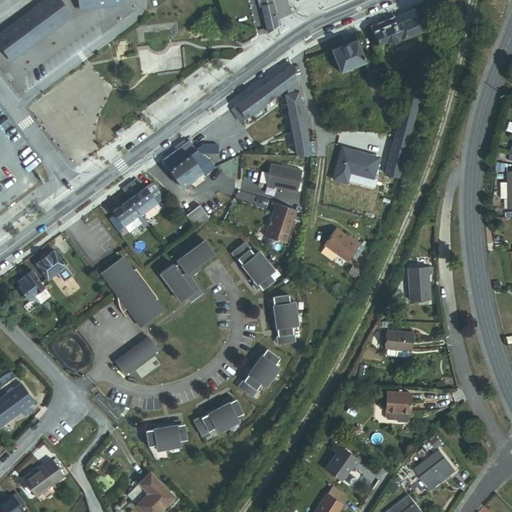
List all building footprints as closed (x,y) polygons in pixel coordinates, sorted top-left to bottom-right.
[(0,45),(12,63),(73,17),(60,0),(49,0),(0,36),(0,45)] [(126,5),(125,0),(79,0),(81,11),(126,5)] [(276,24),(271,0),(258,0),(265,32),(276,24)] [(372,25),(374,30),(419,12),(417,6),(372,25)] [(391,45),(425,30),(419,12),(374,30),(388,82),(391,81),(403,77),(416,74),(424,68),(423,62),(413,65),(412,64),(397,68),(391,45)] [(342,69),(367,58),(358,37),(333,47),(342,69)] [(266,100),(277,92),(279,94),(283,90),(282,88),(290,83),(291,85),(289,87),(290,90),(298,124),(302,153),(316,151),(309,116),(295,62),(234,107),(242,117),(250,111),(251,113),(268,102),(266,100)] [(393,88),(405,84),(403,77),(391,81),(393,88)] [(399,131),(413,135),(425,92),(409,87),(406,96),(409,97),(399,131)] [(119,137),(125,132),(122,127),(115,132),(119,137)] [(385,181),(398,184),(413,135),(399,131),(385,181)] [(204,149),(202,149),(199,146),(193,137),(162,160),(183,186),(204,169),(206,172),(217,164),(204,149)] [(204,149),(226,150),(226,141),(207,140),(199,146),(202,149),(204,149)] [(354,171),(377,178),(383,158),(346,147),(337,178),(351,182),(354,171)] [(204,149),(217,164),(230,150),(226,150),(204,149)] [(304,191),(309,171),(278,163),(272,182),(304,191)] [(136,194),(148,211),(164,199),(152,183),(136,194)] [(158,224),(148,211),(136,194),(120,206),(122,210),(115,215),(125,228),(132,223),(136,229),(147,220),(153,228),(158,224)] [(292,238),(302,208),(281,202),(272,232),(292,238)] [(211,216),(202,204),(189,214),(197,226),(211,216)] [(327,243),(349,260),(363,243),(356,237),(355,240),(339,228),(327,243)] [(202,261),(219,248),(210,236),(182,256),(184,258),(180,261),(178,259),(165,269),(186,296),(191,292),(195,297),(207,288),(201,279),(195,283),(187,272),(188,271),(185,267),(188,265),(191,269),(202,261)] [(272,271),(256,252),(252,256),(242,243),(230,253),(236,260),(238,258),(241,262),(238,264),(237,265),(244,273),(245,272),(249,277),(248,278),(252,284),(250,285),(254,290),(257,288),(260,285),(262,288),(272,280),(267,274),(272,271)] [(36,263),(47,278),(57,271),(65,265),(66,265),(55,249),(36,263)] [(118,264),(125,259),(123,255),(115,260),(118,264)] [(158,296),(136,267),(133,269),(125,259),(118,264),(115,260),(109,266),(111,269),(104,274),(109,282),(111,282),(116,289),(114,290),(117,296),(119,305),(121,310),(123,311),(128,307),(141,325),(163,309),(155,299),(158,296)] [(195,271),(204,264),(202,261),(191,269),(188,265),(185,267),(188,271),(187,272),(195,283),(201,279),(195,271)] [(73,276),(65,265),(57,271),(65,282),(73,276)] [(104,274),(111,269),(109,266),(101,271),(104,274)] [(435,302),(434,271),(415,271),(416,302),(435,302)] [(27,316),(50,298),(29,272),(21,279),(22,279),(16,284),(18,288),(16,290),(27,305),(22,309),(27,316)] [(296,324),(293,301),(288,301),(287,294),(274,296),(275,299),(271,300),(266,300),(267,306),(270,306),(271,313),(273,312),(274,319),(272,319),(273,330),(275,329),(278,329),(279,333),(276,334),(277,343),(293,341),(290,325),(296,324)] [(407,350),(409,350),(412,333),(387,329),(384,346),(385,346),(400,349),(407,350)] [(133,370),(166,346),(156,333),(123,357),(133,370)] [(400,349),(385,346),(384,351),(386,354),(399,356),(400,349)] [(266,385),(280,366),(276,363),(280,357),(270,349),(268,352),(265,351),(261,347),(258,352),(260,354),(256,359),(258,361),(254,366),(252,364),(246,373),(248,375),(249,376),(247,380),(245,378),(240,385),(252,395),(262,382),(266,385)] [(407,350),(400,349),(399,356),(406,357),(407,350)] [(0,400),(0,406),(11,422),(41,399),(27,380),(0,400)] [(406,412),(407,412),(410,392),(385,389),(383,409),(384,409),(406,412)] [(238,423),(235,419),(242,415),(236,404),(233,406),(231,403),(229,399),(224,402),(225,404),(219,407),(220,409),(215,412),(214,410),(204,416),(205,417),(206,420),(202,422),(201,419),(193,423),(200,437),(214,430),(216,434),(238,423)] [(406,412),(384,409),(383,415),(384,418),(393,419),(395,421),(403,422),(405,420),(406,412)] [(186,441),(184,428),(181,429),(180,426),(180,421),(174,422),(174,425),(168,426),(168,428),(162,429),(161,427),(155,428),(154,425),(148,426),(149,431),(150,434),(146,435),(148,447),(156,446),(157,452),(180,448),(179,442),(186,441)] [(345,465),(348,467),(353,460),(329,443),(324,449),(329,452),(317,468),(335,480),(345,465)] [(408,468),(426,489),(450,469),(432,448),(408,468)] [(40,495),(64,476),(54,462),(47,467),(45,464),(27,478),(40,495)] [(160,511),(176,498),(153,473),(142,483),(153,496),(142,505),(148,511),(160,511)] [(307,511),(330,511),(337,503),(336,502),(341,495),(329,486),(322,495),(321,494),(307,511)] [(381,511),(420,511),(404,493),(381,511)] [(18,511),(22,509),(12,494),(0,502),(0,511),(18,511)]
